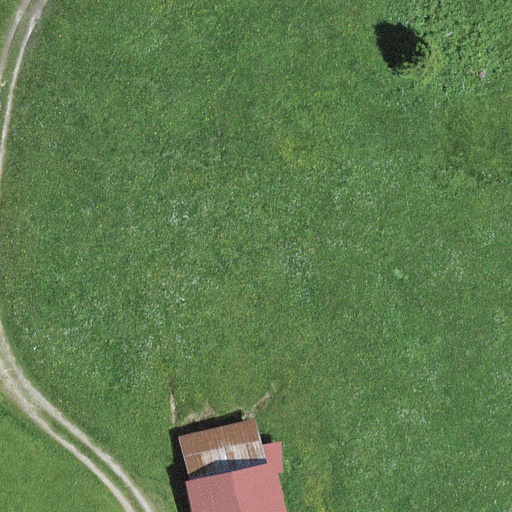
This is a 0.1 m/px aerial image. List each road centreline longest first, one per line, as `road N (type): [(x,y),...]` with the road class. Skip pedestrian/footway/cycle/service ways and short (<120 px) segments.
road 1 (track): [(140,511),(131,489),(36,405),(0,357)]
road 2 (track): [(0,116),(4,77),(39,0)]
